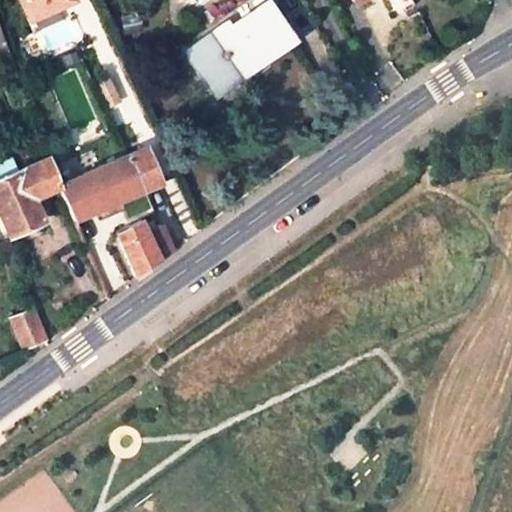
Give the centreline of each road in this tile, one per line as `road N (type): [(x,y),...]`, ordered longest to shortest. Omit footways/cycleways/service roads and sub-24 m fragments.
road 1 (tertiary): [(0,413),(511,51)]
road 2 (unknown): [(213,261),(91,9)]
